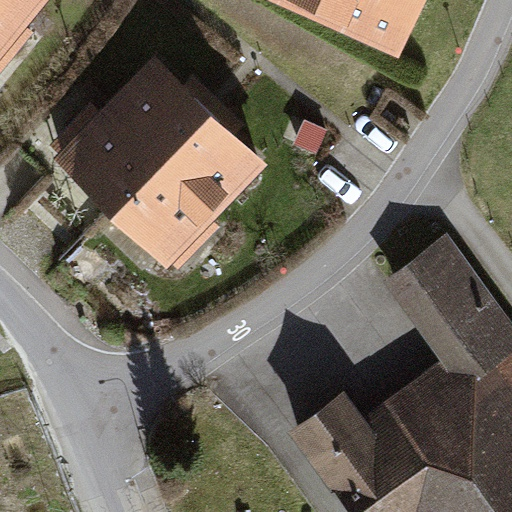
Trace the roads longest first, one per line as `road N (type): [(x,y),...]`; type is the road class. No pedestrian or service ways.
road 1 (residential): [(89,418),(319,266),(427,143),(507,0)]
road 2 (residential): [(89,418),(0,295)]
